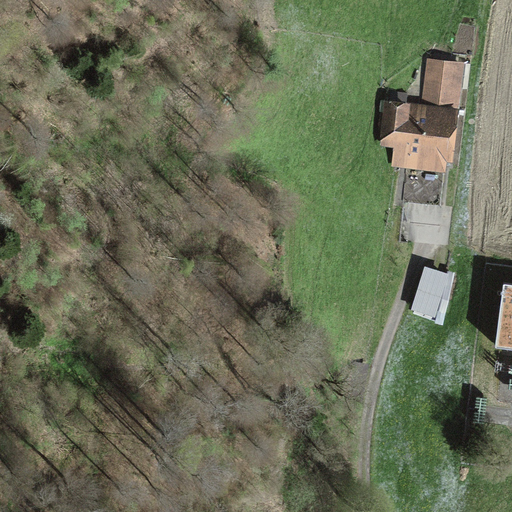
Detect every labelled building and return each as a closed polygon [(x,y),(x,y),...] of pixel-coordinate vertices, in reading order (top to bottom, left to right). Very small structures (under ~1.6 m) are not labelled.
[(430,61),(424,104),(453,108),(459,64),(430,61)] [(439,206),(443,170),(449,118),(406,114),(407,106),(388,104),(386,126),(391,127),(390,138),(398,138),(396,164),(397,164),(398,160),(408,161),(407,166),(402,202),(439,206)] [(447,279),(425,275),(420,299),(442,303),(447,279)] [(511,283),(504,283),(496,346),(511,348),(511,283)] [(350,365),(344,400),(357,402),(362,367),(350,365)]
